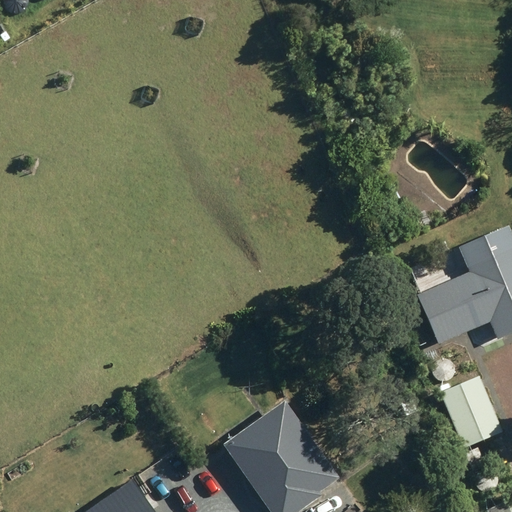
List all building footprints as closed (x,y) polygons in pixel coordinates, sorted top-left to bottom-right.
[(511,338),(511,255),(511,256),(507,247),(469,264),(464,253),(443,263),(448,273),(415,288),(445,352),(496,329),(502,343),(511,338)] [(484,378),(443,395),(462,441),(462,463),(468,473),(481,474),(480,489),(486,492),(486,510),(488,511),(511,511),(511,503),(501,508),(500,493),(505,487),(506,478),(502,470),(495,468),(486,468),(484,462),(470,460),(472,443),(504,426),(484,378)] [(307,511),(349,482),(289,402),(229,446),(278,511),(307,511)] [(158,408),(144,418),(159,440),(173,430),(158,408)] [(157,511),(134,477),(82,511),(157,511)]
